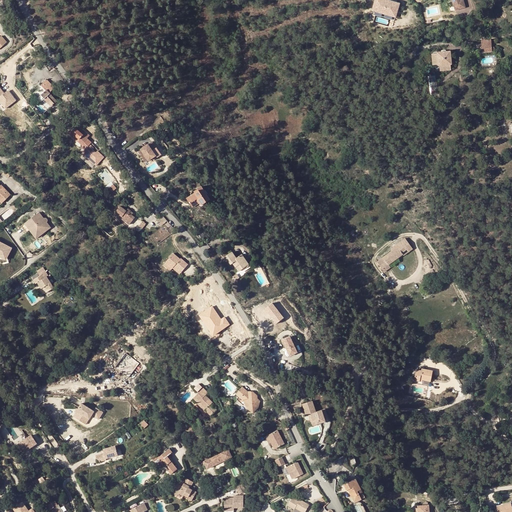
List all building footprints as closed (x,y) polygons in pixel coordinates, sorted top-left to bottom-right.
[(397,16),(400,1),(392,0),(373,0),(371,12),(397,16)] [(460,0),(455,0),(450,2),(452,10),(456,9),(460,22),(464,21),(466,25),(471,24),(470,18),(468,19),(465,10),(464,6),(463,7),(460,0)] [(442,52),(437,52),(437,53),(438,64),(438,66),(439,65),(450,64),(451,64),(450,52),(442,53),(442,52)] [(47,80),(42,85),(46,90),(41,95),(44,99),(51,106),(57,101),(49,93),(55,88),(52,85),(47,80)] [(16,101),(9,89),(4,93),(0,87),(0,103),(4,109),(16,101)] [(84,149),(90,143),(91,142),(88,138),(90,135),(78,125),(73,130),(71,132),(78,138),(75,140),(74,142),(80,148),(82,147),(84,149)] [(78,138),(71,132),(69,134),(75,140),(78,138)] [(153,149),(157,146),(152,139),(141,147),(149,158),(157,153),(153,149)] [(81,152),(88,159),(96,151),(93,148),(92,147),(91,144),(90,143),(84,149),(81,152)] [(146,161),(149,158),(141,147),(137,150),(146,161)] [(0,201),(1,203),(10,194),(4,188),(2,189),(0,187),(0,185),(0,186),(0,185),(0,201)] [(200,192),(197,189),(194,191),(194,192),(186,198),(190,203),(196,199),(199,202),(200,205),(210,199),(204,190),(200,192)] [(114,215),(128,226),(135,217),(132,215),(130,213),(131,210),(128,208),(126,210),(120,206),(114,215)] [(28,221),(42,234),(50,227),(38,212),(28,221)] [(167,222),(163,216),(158,220),(163,226),(167,222)] [(42,234),(28,221),(21,226),(26,232),(30,229),(36,238),(42,234)] [(392,251),(377,262),(382,269),(387,266),(404,254),(402,252),(407,249),(409,251),(413,248),(405,238),(396,245),(395,249),(392,251)] [(0,241),(0,256),(3,258),(4,257),(6,256),(7,257),(12,248),(0,241)] [(240,264),(243,268),(249,265),(242,254),(236,258),(232,251),(225,256),(231,264),(233,263),(236,267),(240,264)] [(180,270),(186,263),(179,257),(178,258),(172,252),(164,260),(165,261),(171,266),(173,264),(180,270)] [(171,266),(165,261),(162,264),(169,269),(171,266)] [(173,264),(171,266),(178,272),(180,270),(173,264)] [(45,278),(43,274),(41,276),(34,280),(33,280),(35,284),(38,282),(40,281),(43,288),(47,293),(54,288),(47,277),(45,278)] [(206,288),(204,293),(213,297),(215,292),(206,288)] [(272,302),(264,308),(276,324),(284,318),(272,302)] [(197,315),(211,337),(230,325),(225,316),(221,318),(212,305),(197,315)] [(285,339),(292,355),(299,352),(292,336),(285,339)] [(422,370),(416,369),(414,380),(420,381),(420,379),(423,380),(431,381),(433,370),(422,368),(422,370)] [(253,412),(258,407),(256,406),(260,402),(256,399),(257,398),(257,396),(252,392),(250,392),(249,393),(242,387),(236,394),(239,396),(240,397),(239,399),(244,403),(245,402),(246,402),(249,405),(250,405),(248,408),(253,412)] [(194,398),(198,402),(199,401),(207,408),(205,409),(211,415),(217,410),(211,404),(213,402),(206,395),(208,392),(203,388),(194,398)] [(240,397),(239,396),(236,399),(244,405),(246,402),(245,402),(244,403),(239,399),(240,397)] [(220,403),(219,407),(225,409),(227,401),(219,400),(219,403),(220,403)] [(312,400),(302,403),(306,414),(308,413),(310,413),(312,419),(315,418),(316,423),(325,420),(323,416),(327,415),(324,408),(315,411),(312,400)] [(198,402),(197,402),(205,410),(205,409),(207,408),(199,401),(198,402)] [(82,404),(78,410),(77,409),(75,412),(76,413),(74,417),(86,425),(92,415),(99,419),(103,412),(96,408),(94,411),(82,404)] [(310,413),(308,413),(312,424),(316,423),(315,418),(312,419),(310,413)] [(140,423),(144,428),(148,425),(144,420),(140,423)] [(277,430),(267,435),(271,442),(274,449),(284,444),(277,430)] [(32,436),(17,445),(22,453),(37,444),(32,436)] [(104,452),(96,455),(98,462),(106,459),(106,458),(118,454),(115,446),(103,450),(104,452)] [(161,461),(160,462),(164,467),(166,464),(170,469),(168,470),(171,474),(177,469),(167,456),(172,452),(169,449),(158,457),(161,461)] [(229,450),(204,462),(207,469),(232,457),(229,450)] [(280,458),(275,461),(278,467),(285,464),(281,457),(280,458)] [(286,467),(292,479),(303,474),(298,464),(297,462),(296,462),(286,467)] [(189,484),(191,485),(193,482),(186,478),(181,486),(177,484),(172,491),(178,494),(183,496),(184,495),(187,497),(186,499),(190,501),(195,492),(189,489),(188,488),(189,484)] [(357,491),(361,489),(355,479),(344,484),(347,490),(348,489),(352,498),(359,494),(357,491)] [(241,485),(236,487),(240,494),(243,492),(243,494),(246,493),(242,484),(241,485)] [(359,494),(352,498),(354,502),(365,497),(361,489),(357,491),(359,494)] [(234,498),(225,498),(225,511),(234,511),(234,508),(243,508),(244,496),(234,496),(234,498)] [(293,497),(288,505),(294,509),(295,508),(296,507),(304,511),(305,511),(309,505),(300,500),(299,501),(293,497)] [(55,500),(47,505),(50,509),(52,511),(62,511),(63,511),(58,504),(57,504),(55,500)] [(354,505),(356,511),(365,511),(361,503),(354,505)] [(498,511),(511,511),(511,507),(511,503),(497,506),(498,511)]
